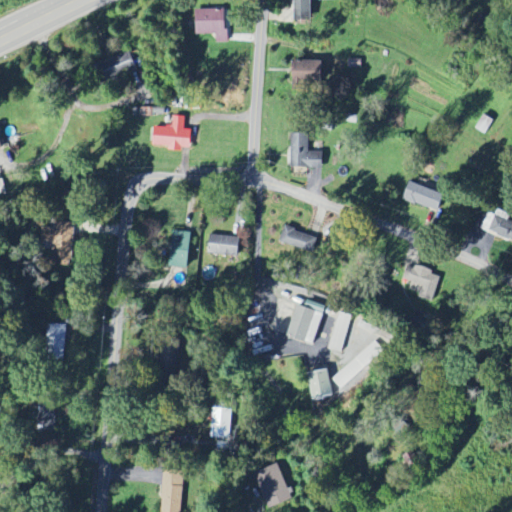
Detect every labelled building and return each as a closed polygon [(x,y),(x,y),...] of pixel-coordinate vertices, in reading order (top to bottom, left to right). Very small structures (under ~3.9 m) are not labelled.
[(311,0),(295,0),(295,24),(311,25),(311,0)] [(196,10),(196,34),(217,34),(217,42),(227,42),(227,10),(196,10)] [(138,69),(130,50),(95,63),(103,83),(138,69)] [(323,61),(293,61),(293,90),(305,90),(305,82),(323,83),(323,61)] [(185,129),(185,116),(174,116),(174,127),(155,126),(154,145),(170,146),(170,149),(191,150),(192,129),(185,129)] [(310,151),(310,134),(292,133),(291,168),(323,168),(324,152),(310,151)] [(439,210),(444,193),(409,182),(404,199),(439,210)] [(511,222),(509,221),(511,214),(497,209),(490,234),(511,240),(511,222)] [(73,265),(75,222),(54,221),(53,264),(73,265)] [(314,252),(318,236),(285,226),(280,242),(314,252)] [(170,268),(189,269),(191,231),(171,231),(170,268)] [(209,253),(239,256),(241,237),(211,234),(209,253)] [(411,281),(408,291),(433,300),(442,275),(408,263),(403,278),(411,281)] [(324,314),(299,305),(288,335),(313,344),(324,314)] [(341,352),(353,316),(340,312),(329,349),(341,352)] [(65,357),(66,324),(49,323),(48,356),(65,357)] [(384,350),(375,340),(333,379),(343,389),(384,350)] [(335,395),(328,369),(308,374),(315,400),(335,395)] [(36,430),(57,430),(57,408),(37,408),(36,430)] [(212,438),(231,438),(232,409),(213,409),(212,438)] [(265,511),(294,499),(281,464),(252,476),(265,511)] [(161,511),(182,511),(184,472),(164,471),(161,511)]
